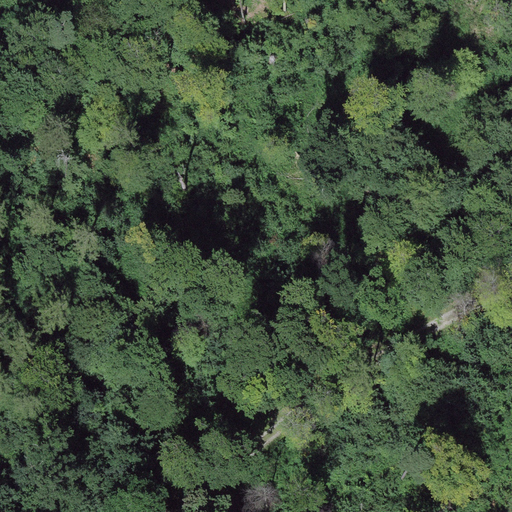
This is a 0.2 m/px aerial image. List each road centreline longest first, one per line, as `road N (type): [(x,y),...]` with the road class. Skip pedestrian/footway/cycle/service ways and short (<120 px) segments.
road 1 (track): [(511,285),(352,367),(176,511)]
road 2 (track): [(0,114),(78,0)]
